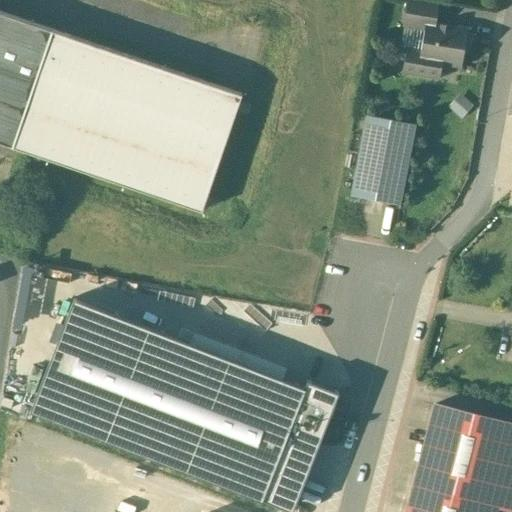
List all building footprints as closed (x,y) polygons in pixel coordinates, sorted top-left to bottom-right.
[(438,2),(425,0),(405,0),(402,25),(423,29),(425,20),(435,22),(438,2)] [(52,30),(0,11),(0,142),(12,146),(52,30)] [(435,22),(425,20),(423,29),(420,50),(418,60),(442,64),(460,67),(463,48),(469,49),(472,32),(450,29),(450,25),(435,22)] [(222,87),(52,30),(12,146),(201,211),(241,94),(230,90),(231,86),(223,84),(222,87)] [(420,50),(405,48),(401,72),(439,79),(442,64),(418,60),(420,50)] [(414,122),(365,113),(350,194),(399,203),(414,122)] [(289,511),(335,396),(73,295),(28,412),(287,511),(289,511)] [(511,422),(434,403),(414,483),(490,502),(511,507),(511,422)] [(487,511),(490,502),(414,483),(406,511),(487,511)]
